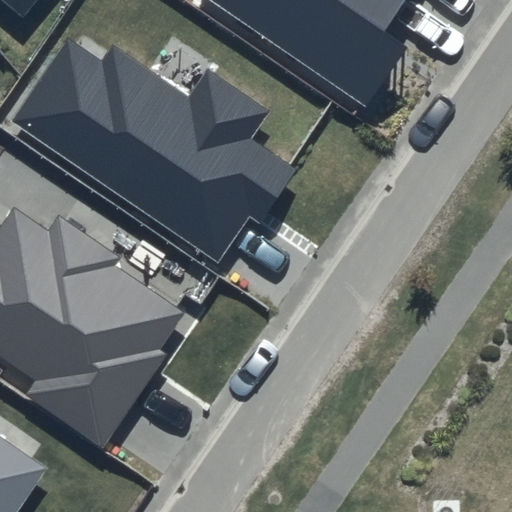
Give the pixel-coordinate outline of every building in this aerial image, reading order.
[(7,0),(25,14),(36,0),(7,0)] [(405,0),(217,0),(370,104),(412,43),(388,27),(405,0)] [(68,35),(12,116),(220,259),(250,214),(261,221),(298,166),(253,137),(272,109),(209,66),(191,93),(114,43),(104,59),(68,35)] [(0,228),(0,351),(37,378),(28,392),(104,445),(169,352),(162,347),(187,311),(118,264),(123,256),(60,213),(51,230),(15,205),(0,228)] [(17,511),(50,466),(0,431),(0,511),(17,511)]
